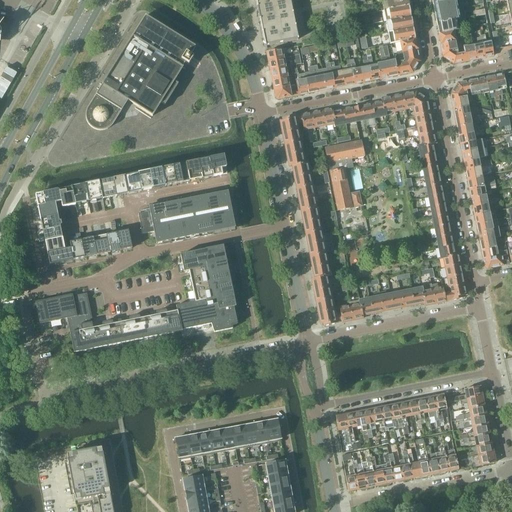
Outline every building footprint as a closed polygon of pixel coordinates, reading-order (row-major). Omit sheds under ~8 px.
[(254,0),(256,4),(265,47),(292,42),(283,0),(254,0)] [(406,0),(380,0),(383,10),(408,6),(406,0)] [(458,3),(457,0),(454,0),(432,4),(434,14),(458,9),(457,3),(458,3)] [(410,17),(408,6),(383,10),(385,22),(410,17)] [(463,9),(458,9),(434,14),(436,24),(462,19),(465,19),(463,9)] [(86,115),(85,116),(85,117),(86,117),(86,118),(86,119),(86,120),(86,121),(87,121),(87,122),(87,123),(88,124),(89,125),(89,126),(90,126),(90,127),(91,127),(91,128),(92,128),(93,129),(94,129),(95,130),(96,130),(97,130),(98,131),(99,131),(100,131),(101,131),(102,131),(103,131),(104,130),(105,130),(106,130),(107,129),(108,129),(108,128),(109,128),(110,127),(111,126),(112,126),(112,125),(113,124),(113,123),(114,122),(119,115),(121,117),(122,116),(124,113),(126,114),(135,112),(138,108),(152,117),(161,103),(165,105),(178,85),(173,82),(182,68),(185,63),(188,65),(189,65),(189,64),(192,59),(193,58),(193,57),(190,56),(193,51),(195,48),(145,16),(102,85),(102,86),(99,90),(88,108),(87,108),(87,109),(87,110),(86,111),(86,112),(86,113),(86,114),(86,115)] [(410,17),(385,22),(387,33),(412,28),(410,17)] [(463,23),(462,19),(436,24),(438,34),(439,34),(454,31),(462,29),(461,24),(463,23)] [(412,28),(387,33),(389,44),(399,42),(414,39),(412,28)] [(454,31),(439,34),(440,46),(455,42),(456,42),(454,31)] [(480,38),(484,58),(493,56),(490,41),(485,42),(484,37),(480,38)] [(365,38),(359,40),(361,51),(367,49),(365,38)] [(484,58),(480,38),(476,38),(477,43),(472,44),(475,60),(484,58)] [(352,39),(345,40),(346,47),(354,46),(352,39)] [(414,39),(399,42),(401,52),(417,49),(415,41),(414,39)] [(346,47),(345,40),(336,42),(338,49),(346,47)] [(457,51),(455,42),(440,46),(442,54),(457,51)] [(327,50),(326,44),(317,45),(318,52),(327,50)] [(475,60),(472,44),(462,46),(464,53),(465,62),(475,60)] [(318,52),(317,45),(308,47),(310,53),(318,52)] [(310,53),(308,47),(300,49),(301,55),(310,53)] [(387,48),(382,49),(388,77),(397,75),(394,63),(394,60),(389,61),(387,48)] [(268,61),(288,57),(287,53),(282,54),(281,49),(266,52),(268,61)] [(388,77),(382,49),(378,49),(381,63),(377,64),(379,79),(388,77)] [(402,55),(398,56),(399,62),(419,58),(417,49),(401,52),(401,53),(402,53),(402,55)] [(457,51),(442,54),(442,57),(453,64),(465,62),(464,53),(458,54),(457,51)] [(364,67),(359,67),(362,82),(371,81),(367,57),(366,57),(366,56),(362,57),(364,67)] [(289,62),(288,57),(268,61),(269,69),(285,66),(285,62),(289,62)] [(371,57),(367,57),(371,81),(379,79),(377,64),(372,64),(371,57)] [(399,62),(394,63),(397,75),(412,72),(419,61),(419,58),(399,62)] [(362,82),(359,67),(355,68),(353,59),(349,60),(354,84),(362,82)] [(346,65),(341,66),(342,71),(341,71),(344,86),(345,86),(354,84),(349,60),(345,60),(346,65)] [(333,62),(329,63),(334,88),(343,86),(344,86),(341,71),(340,71),(339,66),(334,67),(333,62)] [(334,88),(329,63),(325,64),(325,69),(321,69),(325,90),(334,88)] [(317,65),(312,66),(317,92),(325,90),(321,69),(317,70),(317,65)] [(285,66),(269,69),(271,80),(287,76),(285,66)] [(317,92),(312,66),(307,67),(308,72),(304,73),(304,74),(308,93),(317,92)] [(308,93),(304,74),(299,75),(300,79),(295,80),(297,90),(298,95),(308,93)] [(506,89),(503,75),(494,76),(498,96),(502,95),(501,90),(506,89)] [(287,76),(271,80),(273,89),(289,86),(287,76)] [(498,96),(494,76),(485,78),(488,93),(492,92),(494,101),(499,100),(498,96)] [(488,93),(485,78),(476,80),(480,99),(485,98),(484,94),(488,93)] [(480,99),(476,80),(468,82),(469,91),(470,96),(475,95),(476,100),(480,99)] [(468,82),(467,81),(457,83),(450,94),(451,101),(466,97),(467,97),(466,91),(469,91),(468,82)] [(298,95),(297,90),(290,91),(289,86),(273,89),(275,98),(278,99),(298,95)] [(415,92),(402,94),(405,110),(412,109),(421,95),(415,92)] [(401,95),(392,96),(395,112),(404,111),(405,110),(402,94),(401,95)] [(421,95),(412,109),(414,116),(429,113),(426,99),(421,95)] [(390,97),(381,99),(382,101),(384,114),(394,113),(395,112),(392,96),(390,97)] [(467,97),(466,97),(451,101),(453,110),(468,107),(467,102),(471,101),(470,96),(467,97)] [(372,103),(371,104),(375,119),(385,117),(384,114),(382,101),(372,103)] [(371,104),(353,107),(354,115),(363,114),(364,122),(375,119),(371,104)] [(353,107),(342,109),(345,125),(364,122),(363,114),(354,115),(353,107)] [(469,111),(468,107),(453,110),(455,118),(475,115),(474,110),(469,111)] [(331,109),(321,111),(324,126),(335,124),(332,111),(331,109)] [(340,110),(332,111),(335,124),(335,127),(345,125),(342,109),(340,110)] [(502,116),(501,112),(501,109),(493,110),(494,117),(495,117),(502,116)] [(321,111),(310,113),(314,129),(324,126),(321,111)] [(300,116),(297,117),(299,125),(302,124),(303,131),(314,129),(310,113),(300,115),(300,116)] [(429,113),(414,116),(416,126),(431,123),(429,115),(429,113)] [(475,115),(455,118),(455,119),(456,127),(457,127),(472,124),(471,119),(475,118),(475,115)] [(283,120),(280,121),(282,132),(298,129),(297,125),(299,125),(297,117),(294,117),(294,116),(282,118),(283,120)] [(431,123),(416,126),(418,136),(433,133),(432,129),(431,123)] [(481,126),(477,127),(476,123),(472,124),(457,127),(458,136),(482,131),(481,126)] [(298,129),(282,132),(283,140),(303,137),(302,134),(301,134),(299,135),(298,129)] [(483,135),(482,131),(458,136),(460,144),(475,141),(474,137),(479,136),(483,135)] [(433,133),(418,136),(420,146),(432,144),(435,143),(433,133)] [(303,137),(283,140),(286,154),(302,151),(300,141),(303,140),(303,137)] [(328,164),(351,159),(364,157),(360,141),(324,148),(327,164),(328,164)] [(475,141),(460,144),(462,153),(486,148),(485,144),(476,145),(475,141)] [(432,144),(420,147),(417,147),(419,157),(434,154),(432,144)] [(488,157),(486,148),(462,153),(464,161),(478,159),(488,157)] [(304,163),(304,161),(302,151),(286,154),(289,167),(292,166),(307,163),(307,162),(304,163)] [(434,154),(419,157),(421,166),(421,168),(436,165),(434,154)] [(209,159),(199,161),(199,164),(202,179),(213,177),(210,162),(209,159)] [(224,159),(210,162),(213,177),(213,180),(227,177),(224,159)] [(352,167),(351,159),(328,164),(337,211),(352,208),(349,194),(344,169),(352,167)] [(479,162),(478,159),(464,161),(465,170),(474,168),(490,165),(491,165),(490,160),(479,162)] [(309,173),(307,163),(292,166),(294,176),(309,173)] [(199,164),(186,167),(190,185),(203,182),(202,179),(199,164)] [(186,165),(173,168),(176,184),(177,187),(190,185),(186,167),(186,165)] [(436,165),(421,168),(423,178),(438,175),(436,165)] [(474,168),(465,170),(467,179),(482,176),(481,172),(494,169),(493,165),(491,165),(490,165),(474,168)] [(173,167),(161,169),(164,187),(176,184),(173,168),(173,167)] [(161,169),(149,172),(153,189),(164,187),(161,169)] [(149,172),(137,174),(141,192),(153,189),(149,172)] [(309,173),(294,176),(296,190),(312,187),(309,173)] [(137,174),(123,177),(127,194),(141,192),(137,174)] [(438,175),(423,178),(425,188),(440,185),(438,175)] [(482,176),(467,179),(469,190),(494,185),(494,181),(488,182),(487,177),(482,178),(482,176)] [(123,177),(113,179),(116,197),(127,194),(123,177)] [(113,179),(99,182),(101,193),(102,199),(116,197),(113,179)] [(99,182),(85,185),(88,202),(90,202),(90,204),(96,203),(95,201),(102,199),(101,193),(99,182)] [(85,185),(72,187),(75,205),(81,204),(81,206),(87,205),(86,203),(88,202),(85,185)] [(440,185),(425,188),(427,198),(442,195),(440,185)] [(494,185),(469,190),(471,198),(486,195),(486,196),(490,195),(489,190),(495,188),(494,185)] [(72,187),(59,190),(59,191),(61,202),(61,204),(62,208),(68,206),(75,205),(72,187)] [(312,187),(296,190),(299,206),(315,202),(312,187)] [(35,195),(35,196),(36,200),(37,205),(37,206),(38,206),(39,206),(55,203),(61,202),(59,191),(58,191),(58,190),(57,190),(36,195),(35,195)] [(150,212),(138,214),(141,230),(149,228),(150,233),(154,232),(156,244),(200,235),(205,234),(206,234),(207,234),(220,232),(220,231),(232,229),(235,228),(228,191),(224,192),(219,193),(213,194),(212,194),(199,197),(149,207),(150,212)] [(358,193),(349,194),(352,208),(361,206),(358,193)] [(442,195),(427,198),(429,209),(444,206),(442,195)] [(496,198),(491,199),(486,200),(486,196),(486,195),(471,198),(473,206),(492,203),(496,202),(496,198)] [(315,202),(299,206),(302,218),(318,215),(315,202)] [(496,202),(492,203),(473,206),(472,206),(474,215),(489,212),(494,211),(496,211),(495,207),(497,206),(496,202)] [(39,206),(37,207),(40,219),(58,216),(55,203),(39,206)] [(444,206),(429,209),(431,219),(446,216),(444,206)] [(494,211),(489,212),(474,215),(476,224),(496,220),(494,211)] [(318,215),(302,218),(304,229),(320,226),(318,215)] [(58,216),(40,219),(42,231),(60,228),(58,216)] [(448,226),(446,216),(431,219),(433,229),(448,226)] [(497,229),(496,220),(476,224),(478,233),(493,230),(497,229)] [(320,226),(304,229),(307,242),(322,239),(320,226)] [(450,236),(448,226),(433,229),(435,239),(450,236)] [(60,228),(42,231),(45,242),(62,238),(60,228)] [(128,228),(116,231),(116,233),(117,236),(120,251),(132,249),(128,228)] [(91,229),(79,231),(81,240),(83,249),(95,247),(91,229)] [(497,229),(493,230),(478,233),(479,241),(499,237),(497,229)] [(116,233),(106,235),(109,253),(120,251),(117,236),(116,233)] [(106,235),(93,238),(96,256),(109,253),(106,235)] [(453,247),(450,236),(435,239),(437,250),(453,247)] [(500,242),(499,237),(479,241),(481,250),(496,247),(495,243),(500,242)] [(62,238),(45,242),(47,254),(65,250),(62,238)] [(325,252),(322,239),(307,242),(309,255),(325,252)] [(81,240),(69,243),(71,249),(73,261),(85,258),(83,252),(83,249),(81,240)] [(72,333),(70,333),(70,334),(71,334),(71,338),(71,339),(73,349),(74,352),(73,352),(74,353),(125,343),(182,331),(182,330),(202,326),(203,329),(209,328),(208,325),(211,324),(214,333),(216,332),(232,329),(232,326),(237,325),(233,307),(235,307),(234,299),(233,294),(225,259),(225,258),(224,254),(224,253),(223,246),(206,250),(201,251),(180,255),(184,272),(186,272),(189,271),(195,302),(193,303),(176,306),(174,307),(175,312),(167,314),(166,311),(156,313),(156,316),(144,318),(140,319),(139,316),(129,318),(129,321),(113,325),(112,322),(102,324),(102,327),(95,328),(93,329),(91,323),(90,324),(78,326),(79,332),(72,333)] [(455,257),(453,247),(437,250),(439,260),(442,259),(455,257)] [(507,255),(506,250),(497,252),(496,247),(481,250),(483,260),(502,256),(507,255)] [(71,249),(47,254),(49,265),(73,261),(71,249)] [(328,265),(325,252),(309,255),(312,269),(328,265)] [(460,267),(457,256),(455,257),(442,259),(444,270),(460,267)] [(503,260),(502,256),(483,260),(484,266),(487,268),(509,264),(508,259),(503,260)] [(330,276),(328,265),(312,269),(314,279),(327,277),(330,276)] [(462,277),(460,267),(444,270),(446,280),(462,277)] [(314,279),(312,280),(314,291),(329,288),(327,277),(314,279)] [(462,277),(446,280),(448,290),(464,287),(462,277)] [(435,304),(431,286),(431,284),(425,285),(425,289),(423,290),(426,305),(435,304)] [(448,300),(446,292),(444,293),(442,286),(437,287),(437,285),(431,286),(435,304),(445,302),(445,301),(448,300)] [(422,287),(412,289),(415,304),(423,303),(424,306),(426,305),(423,290),(422,287)] [(449,292),(446,292),(448,300),(451,299),(451,300),(463,298),(462,296),(465,296),(464,287),(448,290),(449,292)] [(329,288),(314,291),(316,304),(332,301),(329,288)] [(412,289),(402,291),(405,306),(415,304),(412,289)] [(385,291),(380,293),(384,311),(394,309),(391,293),(386,294),(385,291)] [(405,306),(402,291),(391,293),(394,309),(405,306)] [(373,297),(370,297),(373,313),(384,311),(380,293),(373,294),(373,297)] [(76,317),(67,319),(69,328),(71,328),(72,333),(79,332),(78,326),(90,324),(89,320),(91,319),(86,294),(73,297),(76,317)] [(76,317),(72,296),(72,295),(35,302),(40,324),(66,318),(76,317)] [(373,313),(370,297),(359,299),(362,315),(373,313)] [(362,315),(359,299),(348,302),(349,305),(352,321),(363,319),(362,315)] [(335,314),(332,301),(316,304),(319,317),(335,314)] [(340,313),(337,313),(339,322),(342,322),(342,323),(352,321),(349,305),(338,307),(340,313)] [(337,313),(335,314),(319,317),(321,325),(324,324),(324,326),(335,324),(335,323),(339,322),(337,313)] [(459,401),(481,396),(481,393),(482,393),(481,388),(478,387),(464,390),(465,395),(458,396),(458,397),(454,398),(455,401),(459,401)] [(434,397),(439,421),(439,424),(443,423),(441,411),(446,410),(443,394),(438,395),(437,397),(434,397)] [(481,396),(459,401),(460,405),(466,404),(467,409),(484,406),(483,399),(482,400),(481,396)] [(431,397),(424,398),(428,414),(429,419),(434,418),(435,422),(439,421),(434,397),(432,398),(431,397)] [(428,414),(424,398),(420,399),(419,400),(416,401),(421,424),(425,423),(423,415),(428,414)] [(421,424),(416,401),(413,402),(412,400),(407,401),(410,417),(415,416),(416,424),(416,425),(417,429),(421,428),(421,424)] [(401,404),(397,405),(402,428),(404,435),(408,434),(405,418),(410,417),(407,401),(402,402),(401,404)] [(402,428),(397,405),(395,405),(394,404),(389,405),(392,421),(397,420),(399,428),(402,428)] [(392,421),(389,405),(384,406),(383,408),(380,408),(385,431),(389,430),(387,422),(392,421)] [(484,406),(467,409),(468,414),(455,417),(456,421),(459,421),(485,416),(484,412),(486,412),(484,406)] [(385,431),(380,408),(377,409),(376,408),(371,409),(374,424),(379,423),(381,432),(385,431)] [(365,411),(362,412),(367,435),(368,439),(372,438),(369,425),(374,424),(371,409),(366,410),(365,411)] [(358,411),(353,412),(356,428),(361,427),(363,436),(367,435),(362,412),(359,412),(358,411)] [(348,415),(344,415),(350,442),(354,441),(352,429),(356,428),(353,412),(348,413),(348,415)] [(350,442),(344,415),(341,416),(340,415),(337,415),(335,418),(338,432),(343,430),(346,442),(350,442)] [(486,418),(485,416),(459,421),(460,425),(465,424),(466,429),(471,428),(488,425),(487,418),(486,418)] [(281,442),(277,420),(265,422),(269,444),(280,442),(281,442)] [(269,444),(265,422),(254,424),(258,446),(269,444)] [(258,446),(254,424),(243,427),(247,448),(258,446)] [(488,425),(471,428),(472,433),(466,434),(467,438),(489,434),(488,431),(489,431),(488,425)] [(247,448),(243,427),(231,429),(235,450),(247,448)] [(235,450),(231,429),(220,431),(224,452),(235,450)] [(224,452),(220,431),(209,433),(213,454),(224,452)] [(213,454),(209,433),(198,435),(202,457),(213,454)] [(467,438),(462,439),(463,444),(467,443),(474,442),(475,447),(492,444),(491,437),(489,437),(489,434),(467,438)] [(202,457),(198,435),(185,437),(189,459),(202,457)] [(189,459),(185,437),(175,439),(179,461),(180,461),(189,459)] [(443,445),(444,448),(448,471),(452,470),(453,471),(458,470),(455,455),(450,456),(447,444),(443,445)] [(492,444),(475,447),(476,451),(469,453),(470,454),(470,458),(493,453),(492,450),(493,450),(492,444)] [(430,454),(429,451),(429,447),(424,448),(425,452),(430,475),(433,474),(435,475),(439,474),(435,453),(430,454)] [(448,471),(444,448),(443,448),(439,449),(440,452),(435,453),(439,474),(445,473),(445,471),(448,471)] [(84,451),(66,455),(70,477),(75,503),(75,506),(90,503),(91,508),(112,504),(106,473),(104,463),(102,450),(99,449),(84,451)] [(410,451),(407,452),(412,478),(415,478),(416,479),(421,478),(418,462),(413,463),(410,451)] [(402,453),(404,459),(398,460),(400,466),(403,482),(408,480),(409,479),(412,478),(407,452),(402,453)] [(423,461),(418,462),(421,478),(427,477),(427,475),(430,475),(425,452),(421,452),(423,461)] [(493,457),(493,453),(470,458),(469,458),(466,459),(467,463),(472,462),(478,461),(479,466),(494,463),(495,461),(494,456),(493,457)] [(394,482),(388,455),(388,454),(384,455),(386,468),(381,469),(385,485),(390,484),(391,483),(394,482)] [(403,482),(400,466),(395,467),(392,454),(388,455),(394,482),(397,481),(398,482),(403,482)] [(374,457),(370,458),(375,486),(379,485),(380,486),(385,485),(381,469),(376,470),(374,457)] [(365,458),(366,463),(362,464),(367,489),(372,488),(373,486),(375,486),(370,458),(369,458),(365,458)] [(367,489),(362,464),(357,465),(356,460),(351,461),(352,466),(357,490),(361,489),(362,490),(367,489)] [(287,472),(285,461),(284,461),(265,465),(267,476),(287,472)] [(357,490),(352,466),(348,467),(350,476),(345,478),(348,493),(350,493),(354,492),(354,490),(357,490)] [(289,483),(287,472),(267,476),(269,486),(289,483)] [(204,487),(202,476),(182,480),(184,491),(204,487)] [(291,494),(289,483),(269,486),(271,497),(291,494)] [(206,498),(204,487),(184,491),(186,502),(206,498)] [(293,504),(291,494),(271,497),(273,508),(293,504)] [(191,511),(208,509),(206,498),(186,502),(188,511),(191,511)]
